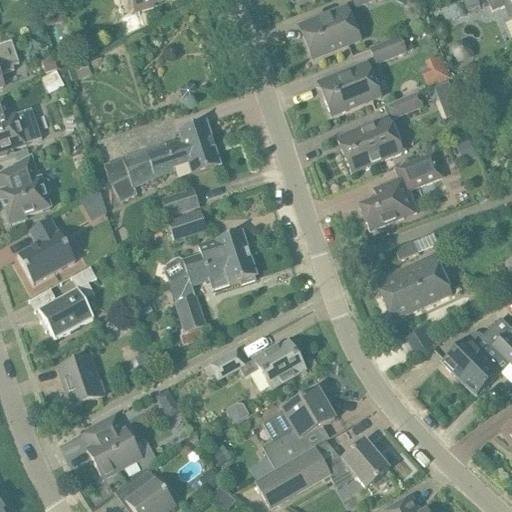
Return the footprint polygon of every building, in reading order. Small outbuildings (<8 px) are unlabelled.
[(130,0),(135,14),(154,9),(153,6),(171,1),(170,0),(130,0)] [(379,0),(351,0),(355,10),(379,0)] [(479,7),(476,0),(467,0),(464,2),(468,11),(479,7)] [(511,0),(485,0),(492,14),(505,8),(510,20),(511,19),(511,0)] [(60,8),(43,11),(46,25),(63,21),(60,8)] [(360,42),(347,9),(310,24),(314,33),(302,38),(311,62),(360,42)] [(45,31),(41,18),(28,23),(32,35),(45,31)] [(408,38),(400,41),(405,53),(413,50),(408,38)] [(400,41),(399,39),(370,51),(376,66),(405,54),(405,53),(400,41)] [(19,66),(11,43),(0,47),(0,89),(3,88),(0,78),(0,77),(14,73),(12,68),(19,66)] [(452,47),(457,63),(472,58),(470,50),(460,44),(452,47)] [(427,87),(449,79),(441,57),(419,64),(427,87)] [(57,72),(54,60),(41,64),(45,77),(51,75),(57,72)] [(380,99),(367,66),(317,85),(319,89),(321,88),(324,95),(322,96),(331,119),(380,99)] [(74,71),(63,75),(67,85),(77,82),(74,71)] [(448,83),(434,88),(446,119),(459,114),(448,83)] [(179,92),(182,100),(191,102),(196,95),(194,87),(185,85),(179,92)] [(422,108),(417,95),(393,105),(398,118),(422,108)] [(4,99),(0,101),(0,158),(7,156),(6,153),(26,147),(41,141),(31,112),(16,117),(11,118),(4,99)] [(396,139),(388,119),(336,141),(338,146),(342,144),(344,150),(340,151),(351,176),(402,155),(402,153),(406,152),(400,138),(396,139)] [(104,167),(110,189),(150,167),(213,146),(206,124),(178,133),(182,146),(167,151),(166,147),(146,154),(104,167)] [(475,160),(469,143),(456,147),(462,164),(475,160)] [(150,167),(110,189),(112,188),(120,205),(137,197),(133,190),(154,179),(174,173),(173,170),(188,164),(193,177),(220,168),(213,146),(150,167)] [(27,151),(14,155),(17,165),(29,159),(27,151)] [(444,181),(433,155),(402,167),(392,172),(397,183),(376,191),(380,201),(359,209),(369,234),(416,215),(408,195),(444,181)] [(38,181),(30,159),(29,159),(17,165),(14,167),(0,174),(0,183),(6,202),(1,204),(9,227),(25,222),(24,219),(42,213),(38,200),(46,198),(45,196),(48,194),(50,190),(50,187),(48,184),(44,182),(41,182),(40,180),(38,181)] [(199,210),(193,192),(160,202),(166,220),(199,210)] [(206,234),(200,214),(167,224),(173,244),(206,234)] [(59,235),(57,236),(49,222),(29,234),(37,248),(17,259),(32,286),(74,263),(59,235)] [(185,263),(178,259),(165,267),(163,275),(170,287),(186,277),(249,256),(242,234),(197,249),(200,258),(185,263)] [(412,242),(393,250),(399,264),(418,256),(412,242)] [(249,256),(186,277),(170,287),(175,297),(191,289),(210,283),(209,280),(225,275),(229,287),(256,278),(249,256)] [(452,297),(433,257),(391,276),(373,285),(391,325),(409,317),(452,297)] [(511,260),(503,265),(511,282),(511,260)] [(90,270),(75,278),(80,288),(81,289),(96,281),(90,270)] [(37,312),(49,333),(54,342),(73,332),(93,320),(77,290),(55,302),(37,312)] [(206,329),(196,299),(174,306),(184,336),(203,330),(206,329)] [(152,314),(148,304),(130,311),(134,321),(152,314)] [(506,336),(511,333),(511,332),(500,321),(484,338),(480,334),(478,333),(475,333),(472,334),(441,365),(458,382),(482,358),(491,349),(503,337),(506,336)] [(184,337),(179,338),(183,349),(206,341),(203,330),(184,336),(184,337)] [(511,342),(506,336),(503,337),(491,349),(482,358),(458,382),(475,400),(499,375),(494,370),(504,360),(511,368),(511,342)] [(304,372),(289,345),(275,353),(269,352),(252,362),(253,362),(244,367),(236,353),(209,367),(218,382),(239,370),(244,380),(258,372),(270,392),(287,383),(304,372)] [(98,384),(90,359),(57,370),(70,410),(103,399),(102,395),(104,395),(100,383),(98,384)] [(174,404),(167,391),(155,398),(158,405),(168,407),(174,404)] [(262,453),(267,461),(274,474),(307,454),(300,442),(313,434),(334,422),(326,409),(329,407),(322,394),(319,396),(317,393),(300,403),(282,413),(283,415),(272,421),(283,441),(262,453)] [(123,433),(115,418),(81,436),(94,460),(91,461),(102,483),(141,462),(125,432),(123,433)] [(317,471),(307,454),(274,474),(256,484),(254,486),(269,511),(272,511),(329,479),(333,486),(351,475),(356,479),(366,491),(373,485),(388,472),(364,443),(341,462),(326,471),(324,467),(317,471)] [(208,456),(216,469),(224,464),(216,451),(208,456)] [(274,474),(267,461),(248,471),(256,484),(274,474)] [(155,482),(147,471),(127,487),(135,497),(125,504),(130,511),(170,511),(175,509),(155,482)] [(221,485),(212,471),(198,481),(207,494),(221,485)] [(417,511),(411,499),(388,511),(417,511)]
